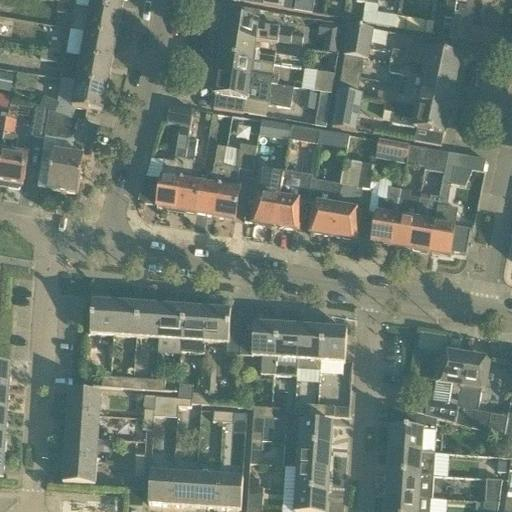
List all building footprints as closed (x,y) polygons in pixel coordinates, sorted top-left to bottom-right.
[(59,0),(59,4),(75,7),(91,10),(121,15),(123,0),(59,0)] [(263,0),(262,7),(283,10),(284,0),(263,0)] [(296,0),(295,12),(312,15),(314,0),(296,0)] [(456,1),(456,0),(448,0),(445,20),(452,22),(456,1)] [(73,17),(75,7),(59,4),(57,14),(73,17)] [(260,13),(229,8),(227,19),(224,38),(290,49),(293,34),(267,30),(268,26),(258,24),(260,13)] [(86,34),(116,40),(121,15),(91,10),(86,34)] [(319,23),(317,37),(325,38),(323,54),(338,55),(342,27),(319,23)] [(345,58),(363,61),(368,62),(374,31),(349,27),(344,57),(345,58)] [(511,37),(511,34),(496,31),(482,29),(473,28),(471,42),(496,46),(496,48),(509,51),(511,37)] [(112,65),(116,40),(86,34),(81,59),(112,65)] [(297,59),(298,51),(290,49),(224,38),(221,58),(274,67),(276,56),(297,59)] [(50,53),(66,56),(68,46),(52,43),(50,53)] [(393,53),(391,65),(456,78),(460,59),(408,49),(406,55),(393,53)] [(64,66),(66,56),(50,53),(48,63),(64,66)] [(221,58),(218,78),(277,87),(278,78),(273,77),(274,67),(221,58)] [(341,78),(360,81),(363,61),(345,58),(341,78)] [(107,89),(112,65),(81,59),(77,84),(107,89)] [(452,98),(456,78),(391,65),(389,74),(408,78),(406,89),(452,98)] [(321,94),(331,96),(331,95),(332,95),(334,76),(317,74),(315,93),(321,94)] [(293,90),(277,87),(218,78),(215,98),(213,111),(244,115),(246,103),(290,110),(293,90)] [(338,91),(362,96),(362,95),(358,94),(360,81),(341,78),(339,91),(338,91)] [(102,114),(107,89),(77,84),(72,109),(90,113),(90,112),(102,114)] [(448,117),(452,98),(406,89),(404,99),(387,95),(386,104),(448,117)] [(331,130),(355,134),(362,96),(338,91),(331,130)] [(321,94),(316,127),(325,129),(331,96),(321,94)] [(40,109),(49,113),(57,116),(61,105),(44,98),(40,109)] [(448,117),(386,104),(384,113),(394,116),(393,126),(413,130),(413,131),(417,131),(415,143),(441,148),(443,137),(444,137),(448,117)] [(49,113),(40,109),(36,108),(31,138),(44,140),(49,113)] [(167,126),(187,129),(191,130),(194,112),(170,108),(167,126)] [(45,140),(37,189),(78,196),(84,160),(90,161),(99,131),(78,124),(57,116),(49,113),(44,140),(45,140)] [(0,166),(0,183),(8,185),(7,188),(8,190),(18,192),(20,190),(21,187),(23,187),(28,157),(16,155),(18,139),(13,138),(16,123),(7,122),(0,166)] [(291,131),(289,143),(318,148),(320,135),(291,131)] [(189,142),(188,151),(187,151),(177,213),(196,216),(201,187),(191,185),(194,164),(197,154),(198,143),(189,142)] [(407,166),(407,163),(410,148),(410,147),(379,142),(376,157),(393,160),(392,163),(407,166)] [(240,193),(237,193),(239,183),(237,182),(239,171),(252,173),(256,149),(240,147),(240,151),(228,149),(215,219),(235,222),(240,193)] [(196,216),(215,219),(228,149),(227,149),(226,150),(217,148),(210,188),(201,187),(196,216)] [(429,152),(410,148),(407,163),(407,166),(425,169),(425,172),(429,152)] [(164,163),(157,207),(157,209),(177,213),(187,151),(177,149),(174,165),(164,163)] [(270,152),(260,150),(258,150),(256,149),(252,173),(256,174),(263,175),(263,173),(268,174),(272,152),(270,152)] [(425,172),(445,176),(449,155),(429,152),(425,172)] [(449,155),(445,176),(443,187),(451,188),(455,171),(468,173),(470,159),(449,155)] [(359,191),(360,191),(370,192),(370,190),(371,184),(374,168),(363,166),(359,191)] [(275,229),(284,177),(274,175),(268,174),(263,173),(263,175),(260,197),(255,226),(275,229)] [(284,177),(275,229),(295,232),(299,203),(307,204),(312,178),(284,173),(284,177)] [(340,188),(331,186),(330,194),(321,193),(322,185),(312,183),(309,206),(317,208),(312,235),(332,239),(340,188)] [(439,202),(430,255),(450,258),(451,254),(466,257),(470,232),(455,229),(458,211),(447,209),(448,204),(451,188),(443,187),(439,200),(439,202)] [(352,242),(360,191),(340,188),(332,239),(352,242)] [(372,245),(393,249),(402,193),(402,192),(389,190),(387,202),(379,201),(372,245)] [(410,195),(402,193),(393,249),(411,252),(421,196),(420,196),(419,201),(409,199),(410,195)] [(430,255),(439,202),(439,200),(421,196),(411,252),(430,255)] [(90,336),(114,338),(116,305),(92,304),(90,336)] [(114,338),(136,340),(138,307),(116,305),(114,338)] [(136,340),(159,341),(161,308),(138,307),(136,340)] [(159,341),(182,343),(184,310),(161,308),(159,341)] [(204,344),(205,344),(207,312),(184,310),(182,343),(182,354),(204,355),(204,344)] [(207,312),(205,344),(228,346),(228,357),(240,358),(241,337),(230,336),(231,313),(207,312)] [(275,377),(278,328),(254,326),(252,359),(262,360),(261,377),(275,377)] [(296,379),(297,373),(298,373),(300,329),(278,328),(275,377),(296,379)] [(300,329),(298,373),(321,374),(321,363),(323,331),(300,329)] [(323,331),(321,363),(345,365),(347,332),(323,331)] [(423,418),(437,421),(454,426),(466,359),(445,356),(440,384),(436,384),(433,406),(425,405),(423,418)] [(466,359),(454,426),(471,431),(475,412),(478,413),(482,392),(482,391),(484,391),(488,363),(466,359)] [(0,365),(0,388),(9,390),(11,366),(0,365)] [(102,389),(110,390),(111,379),(103,379),(102,389)] [(110,390),(119,390),(119,379),(111,379),(110,390)] [(157,383),(148,382),(147,392),(156,393),(157,383)] [(157,383),(156,393),(164,394),(165,383),(157,383)] [(0,388),(0,412),(8,413),(9,390),(0,388)] [(101,395),(69,393),(68,417),(100,419),(101,395)] [(201,397),(193,396),(192,402),(192,406),(201,406),(201,397)] [(201,397),(201,406),(209,407),(210,397),(201,397)] [(179,401),(164,400),(154,399),(154,412),(154,418),(163,418),(164,407),(178,408),(179,401)] [(179,401),(178,408),(191,409),(191,406),(192,406),(192,402),(179,401)] [(294,417),(318,418),(318,408),(295,406),(294,417)] [(333,419),(334,409),(318,408),(318,418),(333,419)] [(272,421),(273,411),(254,409),(253,420),(264,421),(264,420),(272,421)] [(288,422),(288,417),(288,412),(273,411),(272,421),(288,422)] [(145,412),(144,421),(154,421),(154,418),(154,412),(145,412)] [(224,415),(214,414),(213,423),(223,424),(224,415)] [(224,415),(223,424),(233,425),(234,416),(224,415)] [(389,453),(434,456),(437,421),(423,418),(415,415),(414,431),(391,429),(389,453)] [(68,417),(66,440),(98,442),(100,419),(68,417)] [(508,420),(507,420),(492,417),(488,436),(503,440),(504,441),(504,440),(508,420)] [(264,421),(253,420),(252,444),(262,444),(264,421)] [(154,421),(144,421),(144,432),(153,432),(154,421)] [(286,435),(285,446),(331,449),(333,425),(295,423),(294,435),(286,435)] [(65,463),(97,465),(98,442),(66,440),(65,463)] [(262,444),(252,444),(251,452),(261,453),(262,444)] [(297,469),(297,470),(330,472),(331,449),(285,446),(284,468),(297,469)] [(434,456),(389,453),(388,476),(433,479),(434,456)] [(135,467),(145,468),(146,458),(135,457),(135,467)] [(95,488),(97,465),(65,463),(63,486),(95,488)] [(135,467),(134,477),(145,477),(145,468),(135,467)] [(297,470),(296,492),(328,494),(330,472),(297,470)] [(172,508),(174,476),(151,474),(149,507),(172,508)] [(174,476),(172,508),(195,510),(197,478),(174,476)] [(433,479),(388,476),(386,498),(430,501),(432,501),(433,479)] [(197,478),(195,510),(218,511),(220,479),(197,478)] [(220,479),(218,511),(232,511),(241,511),(243,481),(220,479)] [(249,481),(249,489),(259,490),(260,482),(249,481)] [(500,500),(502,483),(486,482),(485,499),(500,500)] [(249,489),(248,499),(247,511),(262,511),(264,490),(259,490),(249,489)] [(294,511),(327,511),(328,494),(296,492),(294,511)] [(429,511),(430,501),(386,498),(385,511),(429,511)]
